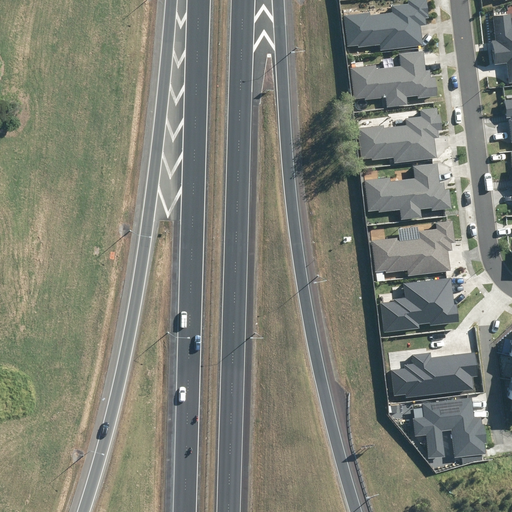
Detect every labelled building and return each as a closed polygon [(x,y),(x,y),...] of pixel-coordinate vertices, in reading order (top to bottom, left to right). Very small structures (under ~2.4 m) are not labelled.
[(381,51),(424,46),(421,26),(425,25),(425,18),(429,18),(426,0),(407,0),(408,4),(391,6),(392,13),(371,15),(370,13),(343,16),(347,47),(358,46),(358,47),(380,45),(381,51)] [(509,83),(511,82),(511,21),(511,15),(493,17),(496,41),(492,41),(495,65),(507,63),(509,83)] [(417,98),(437,96),(435,78),(431,78),(430,71),(426,71),(423,51),(399,54),(401,67),(376,70),(376,64),(350,68),(354,99),(364,98),(364,100),(385,97),(387,108),(408,105),(407,96),(417,95),(417,98)] [(395,163),(437,158),(435,138),(439,137),(438,131),(442,130),(440,115),(438,115),(437,108),(421,110),(422,116),(405,119),(406,125),(384,127),(384,125),(357,129),(361,159),(372,158),(372,160),(394,157),(395,163)] [(432,210),(451,208),(449,190),(445,191),(444,183),(440,183),(437,164),(414,167),(415,179),(391,182),(390,177),(364,180),(368,211),(378,210),(378,212),(399,210),(401,220),(422,217),(421,208),(431,207),(432,210)] [(408,277),(451,271),(448,251),(452,250),(451,243),(456,242),(453,221),(436,223),(437,228),(419,231),(420,237),(397,241),(397,238),(371,241),(375,272),(386,271),(386,273),(407,270),(408,277)] [(430,326),(459,322),(457,304),(454,305),(451,277),(404,283),(406,297),(394,299),(394,301),(379,303),(384,333),(420,328),(419,324),(430,323),(430,326)] [(406,398),(474,390),(472,378),(479,377),(476,352),(432,358),(431,352),(412,354),(413,364),(404,365),(405,368),(390,370),(394,396),(406,395),(406,398)] [(462,457),(462,463),(483,460),(482,454),(485,453),(484,444),(486,444),(483,424),(482,424),(481,417),(475,417),(472,397),(423,403),(424,417),(413,418),(415,436),(427,435),(429,458),(445,456),(442,431),(451,430),(455,458),(462,457)]
